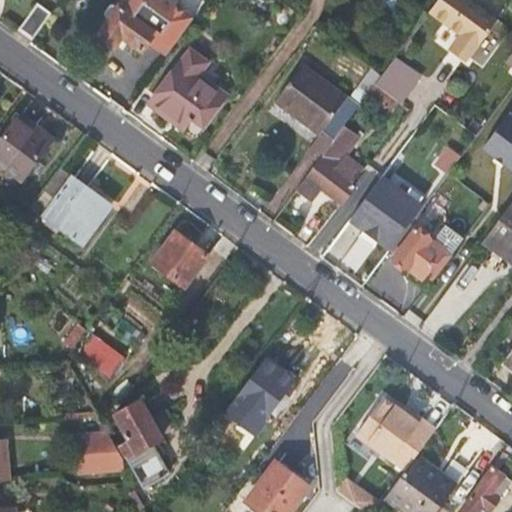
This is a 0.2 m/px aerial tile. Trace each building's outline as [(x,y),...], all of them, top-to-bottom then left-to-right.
[(98,35),(115,47),(127,32),(145,46),(152,37),(171,51),(194,19),(178,7),(168,0),(123,0),(119,7),(116,5),(111,5),(106,12),(107,17),(110,19),(98,35)] [(452,45),(468,56),(497,17),(475,0),(435,0),(430,8),(461,31),(452,45)] [(18,26),(33,38),(51,12),(37,1),(18,26)] [(207,60),(189,46),(147,102),(193,135),(224,92),(197,73),(207,60)] [(415,72),(394,57),(382,73),(380,75),(364,97),(385,113),(395,99),(400,102),(413,85),(415,72)] [(275,98),(319,131),(321,128),(334,138),(344,124),(358,105),(348,97),(301,63),(275,98)] [(380,75),(370,67),(348,97),(358,105),(364,97),(380,75)] [(484,146),(511,166),(511,115),(508,113),(484,146)] [(0,140),(0,164),(25,183),(55,142),(42,133),(39,138),(15,120),(0,140)] [(341,161),(347,153),(360,135),(344,124),(334,138),(320,158),(298,187),(312,198),(322,185),(342,200),(355,183),(353,181),(358,174),(341,161)] [(334,138),(321,128),(319,131),(307,148),(320,158),(334,138)] [(448,171),(460,154),(448,146),(436,163),(448,171)] [(363,166),(347,153),(341,161),(358,174),(363,166)] [(379,240),(390,248),(411,220),(423,204),(419,201),(406,192),(381,173),(349,218),(365,229),(379,240)] [(47,220),(60,229),(83,246),(112,207),(72,177),(43,216),(47,220)] [(406,192),(419,201),(423,195),(411,186),(406,192)] [(511,200),(483,239),(511,260),(511,200)] [(38,221),(29,214),(22,224),(31,231),(38,221)] [(457,230),(439,217),(427,233),(420,227),(419,229),(444,248),(445,246),(457,230)] [(57,232),(60,229),(47,220),(44,224),(57,232)] [(444,248),(419,229),(420,227),(411,220),(390,248),(396,253),(394,255),(422,277),(444,248)] [(375,245),(379,240),(365,229),(361,235),(375,245)] [(186,287),(207,258),(176,234),(154,263),(186,287)] [(59,338),(73,349),(83,336),(86,331),(71,320),(59,338)] [(111,377),(124,359),(95,337),(81,355),(111,377)] [(295,383),(263,360),(262,362),(236,398),(267,420),(295,383)] [(414,458),(435,430),(421,419),(418,423),(394,406),(384,399),(366,424),(358,435),(405,470),(414,458)] [(115,416),(138,457),(130,461),(145,486),(169,473),(153,446),(163,440),(141,402),(115,416)] [(76,434),(80,476),(125,472),(125,460),(108,431),(76,434)] [(0,438),(0,482),(9,482),(6,438),(0,438)] [(436,511),(454,487),(414,458),(401,476),(381,504),(374,511),(402,511),(404,511),(405,511),(436,511)] [(276,466),(249,501),(263,511),(290,511),(307,489),(276,466)] [(367,494),(381,504),(401,476),(388,466),(367,494)] [(479,511),(480,511),(481,511),(491,511),(501,500),(499,499),(511,482),(491,467),(458,511),(479,511)]
